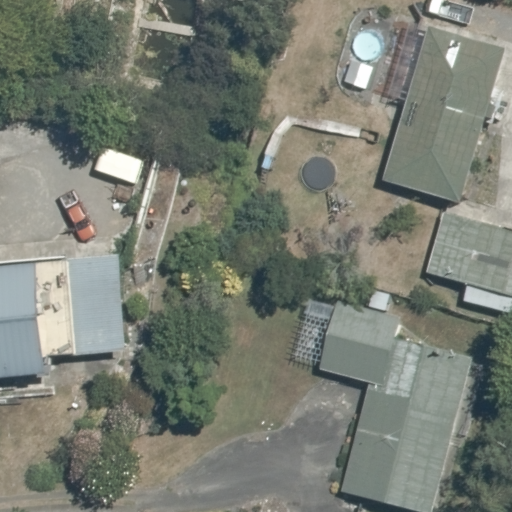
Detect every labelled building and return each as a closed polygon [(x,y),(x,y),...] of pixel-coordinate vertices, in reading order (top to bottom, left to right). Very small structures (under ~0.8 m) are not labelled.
[(0,0),(0,9),(28,10),(28,0),(0,0)] [(428,28),(384,181),(469,204),(511,52),(428,28)] [(511,230),(444,212),(428,272),(469,283),(465,300),(511,312),(511,230)] [(137,352),(132,260),(55,265),(0,268),(0,379),(61,375),(60,357),(137,352)] [(408,322),(337,304),(320,370),(374,383),(346,492),(426,511),(441,511),(479,359),(403,340),(408,322)]
